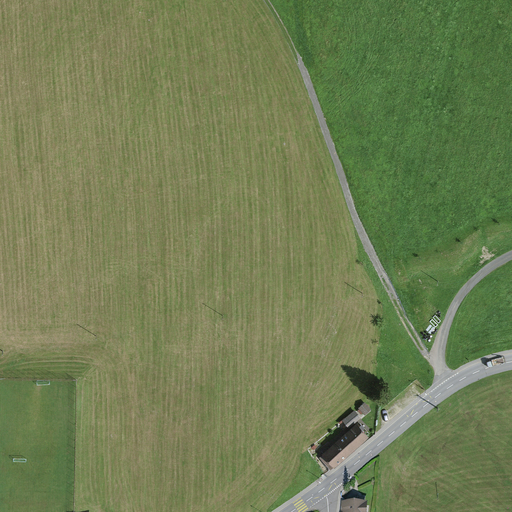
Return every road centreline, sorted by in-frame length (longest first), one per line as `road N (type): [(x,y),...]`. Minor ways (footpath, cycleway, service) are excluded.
road 1 (track): [(338,168),(371,256),(423,351),(438,361)]
road 2 (tertiary): [(449,385),(322,489)]
road 3 (residential): [(449,385),(438,354),(457,300),(511,254)]
